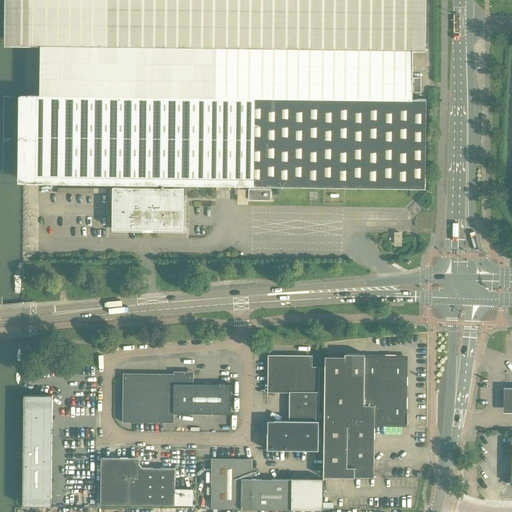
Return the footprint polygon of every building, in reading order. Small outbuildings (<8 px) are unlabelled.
[(41,0),(40,48),(40,94),(39,183),(116,184),(116,187),(112,187),(112,228),(182,229),(183,188),(181,188),(181,184),(425,187),(426,99),(417,99),(417,93),(412,93),(412,51),(425,51),(425,0),(41,0)] [(270,200),(270,189),(248,189),(248,199),(270,200)] [(318,451),(319,377),(319,367),(312,367),(312,356),(268,355),(268,383),(267,392),(289,392),(289,404),(289,421),(274,421),(268,421),(268,433),(267,433),(267,450),(318,451)] [(325,356),(323,477),(382,478),(382,458),(390,458),(391,376),(383,376),(384,356),(325,356)] [(192,374),(123,373),(122,422),(173,423),(173,413),(231,414),(231,384),(192,384),(192,374)] [(511,388),(503,389),(503,414),(511,414),(511,388)] [(52,395),(24,395),(23,506),(51,506),(52,395)] [(175,468),(144,468),(143,468),(133,458),(101,458),(101,504),(175,505),(175,489),(175,468)] [(323,509),(323,505),(323,479),(252,478),(252,458),(211,458),(211,508),(323,509)] [(193,489),(175,489),(175,505),(193,505),(193,489)]
